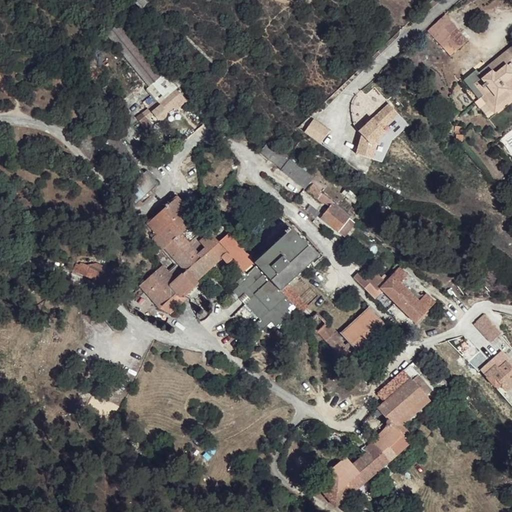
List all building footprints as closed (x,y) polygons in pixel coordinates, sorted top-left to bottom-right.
[(455,18),(449,11),(431,26),(439,33),(455,18)] [(472,38),(455,18),(439,33),(455,52),(472,38)] [(511,48),(485,70),(481,67),(469,77),(484,95),(488,92),(499,104),(511,94),(511,87),(510,84),(511,82),(511,48)] [(175,105),(150,79),(137,95),(141,100),(135,108),(137,112),(145,119),(152,125),(157,123),(157,118),(163,111),(167,114),(175,105)] [(484,95),(480,100),(485,107),(494,98),(488,92),(484,95)] [(398,111),(388,101),(359,129),(361,132),(356,151),(372,155),(378,136),(385,129),(382,126),(398,111)] [(145,119),(137,112),(126,127),(132,133),(145,119)] [(104,126),(94,116),(86,123),(98,133),(104,126)] [(311,118),(303,132),(320,143),(329,128),(311,118)] [(306,187),(313,180),(287,160),(290,155),(282,150),(271,141),(261,153),(273,161),(306,187)] [(130,172),(106,146),(98,154),(125,186),(118,193),(130,205),(150,186),(139,172),(131,179),(127,176),(130,172)] [(202,166),(193,157),(186,164),(194,173),(189,179),(203,193),(218,179),(204,165),(202,166)] [(183,213),(174,203),(143,231),(139,235),(139,238),(136,241),(142,246),(143,238),(146,236),(149,239),(149,244),(147,246),(157,256),(160,255),(174,270),(172,272),(169,276),(165,280),(157,273),(139,289),(156,308),(171,297),(176,302),(189,291),(187,287),(223,256),(232,265),(230,268),(239,276),(247,268),(225,244),(217,251),(207,241),(196,250),(188,242),(191,238),(175,221),(183,213)] [(342,221),(327,209),(318,219),(322,223),(320,227),(332,235),(342,221)] [(291,301),(279,289),(290,279),(300,267),(311,258),(288,231),(285,233),(282,230),(278,234),(280,237),(254,261),(258,265),(243,280),(231,291),(256,318),(252,322),(257,328),(268,322),(273,327),(281,321),(279,318),(286,309),(284,307),(291,301)] [(258,265),(254,261),(247,268),(239,276),(243,280),(258,265)] [(84,266),(78,263),(74,273),(106,287),(112,274),(98,266),(84,266)] [(361,269),(356,274),(378,295),(385,287),(417,318),(436,299),(429,292),(424,295),(413,284),(416,279),(400,266),(392,274),(388,270),(383,273),(374,266),(366,272),(361,269)] [(172,272),(167,267),(164,270),(169,276),(172,272)] [(301,292),(290,279),(279,289),(291,301),(301,292)] [(387,386),(301,292),(291,301),(383,404),(386,402),(379,393),(387,386)] [(394,326),(373,302),(345,327),(365,352),(394,326)] [(484,313),(472,323),(489,343),(501,333),(484,313)] [(511,386),(511,366),(504,358),(486,375),(498,388),(501,385),(507,391),(511,386)] [(387,386),(379,393),(386,402),(419,373),(412,364),(387,386)] [(437,394),(419,373),(386,402),(383,404),(378,408),(385,419),(382,428),(364,448),(364,450),(352,462),(345,456),(329,469),(332,471),(317,484),(336,506),(410,442),(407,436),(411,432),(399,418),(427,394),(431,398),(437,394)] [(461,416),(448,402),(423,422),(438,437),(461,416)]
